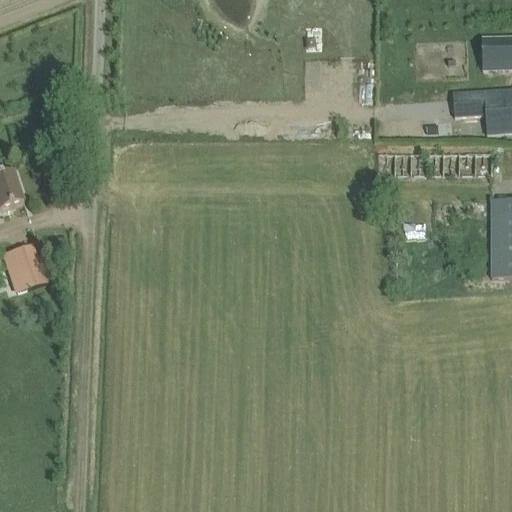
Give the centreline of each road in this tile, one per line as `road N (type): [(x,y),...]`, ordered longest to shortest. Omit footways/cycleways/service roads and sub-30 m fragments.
road 1 (track): [(79,511),(89,230)]
road 2 (unclassified): [(89,230),(98,0)]
